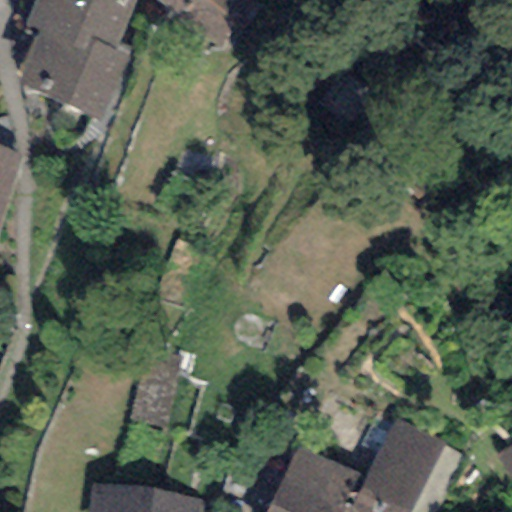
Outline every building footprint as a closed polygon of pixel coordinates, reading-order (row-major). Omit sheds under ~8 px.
[(134,0),(35,0),(24,27),(37,32),(15,84),(103,120),(130,55),(114,48),(134,0)] [(242,0),(154,0),(213,42),(242,0)] [(0,219),(21,153),(0,146),(0,219)] [(433,511),(462,455),(392,421),(364,479),(348,510),(343,508),(340,511),(433,511)] [(511,445),(496,456),(511,481),(511,445)] [(364,479),(295,450),(268,511),(340,511),(343,508),(348,510),(364,479)] [(202,511),(203,498),(90,484),(87,511),(202,511)]
